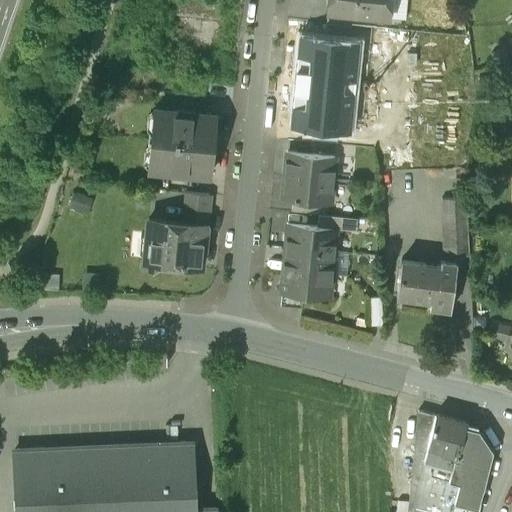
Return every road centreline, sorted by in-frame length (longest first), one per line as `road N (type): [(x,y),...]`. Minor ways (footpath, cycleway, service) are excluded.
road 1 (residential): [(236,337),(273,0)]
road 2 (residential): [(236,337),(511,407)]
road 3 (residential): [(0,331),(148,324),(236,337)]
